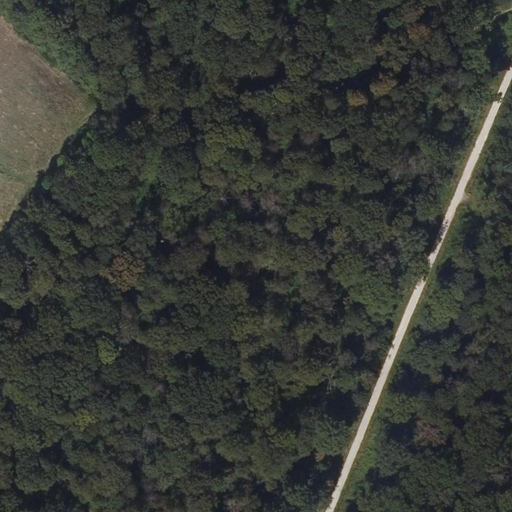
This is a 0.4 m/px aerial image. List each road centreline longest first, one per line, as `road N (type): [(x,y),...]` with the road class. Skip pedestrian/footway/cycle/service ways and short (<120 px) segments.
road 1 (track): [(331,511),(511,74)]
road 2 (track): [(102,109),(32,182),(0,168)]
